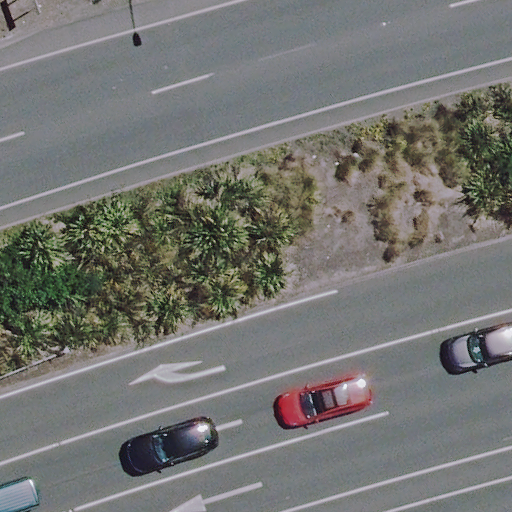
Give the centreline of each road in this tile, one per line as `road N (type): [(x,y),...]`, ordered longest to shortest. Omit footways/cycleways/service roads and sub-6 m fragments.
road 1 (primary): [(0,141),(485,0)]
road 2 (primary): [(511,378),(85,511)]
